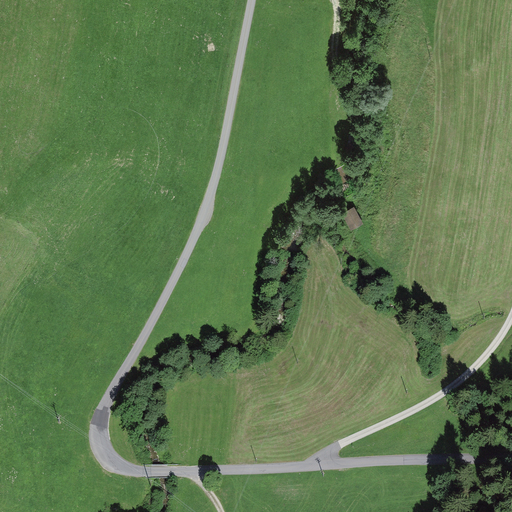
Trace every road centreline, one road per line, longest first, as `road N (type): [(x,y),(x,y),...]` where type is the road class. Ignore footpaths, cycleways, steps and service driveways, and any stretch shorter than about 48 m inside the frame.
road 1 (unclassified): [(251,0),(212,190),(108,400),(103,449),(116,463),(143,471),(511,457)]
road 2 (track): [(313,466),(461,381),(511,316)]
